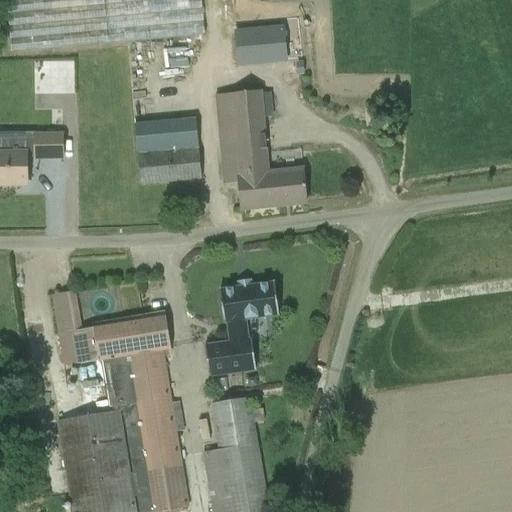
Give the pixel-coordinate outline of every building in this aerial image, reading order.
[(36,0),(9,3),(12,55),(205,36),(201,0),(36,0)] [(235,34),(238,66),(286,62),(283,29),(235,34)] [(76,89),(76,61),(38,62),(38,90),(76,89)] [(297,76),(304,75),(303,63),(296,63),(297,76)] [(259,92),(239,94),(214,96),(224,185),(238,184),(241,210),(306,203),(303,171),(268,174),(259,92)] [(0,186),(27,186),(27,159),(63,159),(63,136),(35,137),(35,141),(9,141),(9,152),(0,151),(0,186)] [(137,156),(140,185),(201,180),(199,150),(137,156)] [(248,339),(246,321),(278,316),(272,280),(219,288),(224,324),(226,324),(229,342),(206,345),(211,377),(254,371),(250,338),(248,339)] [(137,511),(134,497),(137,497),(139,511),(161,511),(190,508),(163,352),(171,350),(165,315),(91,327),(92,330),(80,332),(74,292),(52,296),(64,368),(100,361),(108,410),(112,409),(113,413),(56,422),(70,511),(137,511)] [(246,379),(248,389),(258,388),(256,377),(246,379)] [(269,511),(251,398),(210,405),(217,451),(203,454),(211,511),(269,511)]
